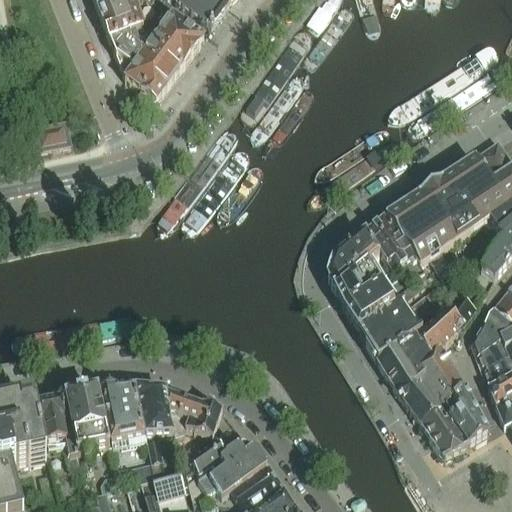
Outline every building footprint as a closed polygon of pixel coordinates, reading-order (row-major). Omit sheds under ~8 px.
[(89,0),(97,17),(139,1),(139,0),(89,0)] [(102,33),(108,49),(130,42),(142,37),(145,34),(136,12),(140,6),(143,8),(147,0),(139,0),(139,1),(97,17),(103,33),(102,33)] [(158,0),(210,38),(228,14),(205,0),(158,0)] [(205,0),(228,14),(239,0),(205,0)] [(148,53),(144,58),(178,83),(184,73),(185,74),(200,53),(203,48),(171,22),(148,53)] [(142,37),(130,42),(108,49),(115,66),(116,66),(124,88),(144,58),(148,53),(142,37)] [(178,83),(144,58),(124,88),(140,100),(141,101),(140,102),(139,104),(138,105),(138,107),(138,108),(138,110),(139,112),(139,113),(141,114),(142,115),(143,116),(145,117),(146,117),(148,117),(150,116),(151,116),(153,115),(154,113),(155,112),(156,112),(178,83)] [(33,136),(36,153),(38,160),(71,153),(66,129),(33,136)] [(506,215),(511,211),(511,173),(497,152),(474,168),(506,215)] [(506,215),(474,168),(441,189),(439,190),(429,197),(462,246),(488,228),(506,215)] [(417,205),(384,226),(419,275),(462,246),(429,197),(419,204),(419,203),(417,204),(417,205)] [(488,228),(497,241),(502,237),(511,230),(511,211),(506,215),(488,228)] [(422,278),(419,275),(384,226),(364,243),(381,266),(392,280),(395,278),(399,284),(414,285),(422,278)] [(511,230),(502,237),(511,245),(511,230)] [(511,245),(502,237),(497,241),(501,248),(480,277),(493,287),(511,265),(511,245)] [(392,280),(381,266),(364,243),(333,269),(327,286),(334,301),(372,273),(369,266),(376,261),(389,282),(392,280)] [(344,321),(384,292),(372,273),(334,301),(344,321)] [(384,292),(344,321),(358,341),(402,311),(430,288),(422,278),(414,285),(399,284),(406,294),(393,304),(384,292)] [(445,319),(462,334),(475,316),(461,307),(466,303),(458,291),(445,300),(452,312),(445,319)] [(511,292),(493,316),(511,331),(511,337),(499,346),(501,349),(508,363),(511,371),(511,292)] [(474,306),(478,310),(484,303),(479,299),(474,306)] [(421,340),(402,311),(358,341),(377,371),(415,344),(421,340)] [(484,331),(499,346),(511,337),(511,331),(493,316),(484,330),(484,331)] [(115,318),(0,338),(0,362),(120,342),(115,318)] [(457,340),(462,334),(445,319),(421,340),(415,344),(432,368),(439,359),(444,354),(457,340)] [(476,365),(501,349),(499,346),(484,331),(471,353),(476,365)] [(432,368),(415,344),(377,371),(392,396),(411,423),(419,435),(440,418),(463,400),(439,359),(432,368)] [(482,381),(508,363),(501,349),(476,365),(482,381)] [(488,396),(511,380),(511,371),(508,363),(482,381),(488,396)] [(511,380),(488,396),(487,396),(495,415),(511,404),(511,380)] [(101,400),(109,450),(110,457),(130,453),(130,454),(144,451),(146,450),(135,397),(118,399),(118,398),(101,400)] [(193,511),(189,493),(187,485),(181,486),(167,489),(157,444),(172,443),(166,426),(163,400),(136,397),(136,398),(135,397),(146,450),(144,451),(150,476),(152,487),(151,488),(155,506),(157,511),(187,511),(185,502),(189,501),(190,511),(193,511)] [(165,400),(163,400),(166,426),(172,443),(185,442),(184,436),(194,439),(194,441),(212,446),(221,418),(203,412),(202,413),(165,400)] [(488,445),(463,400),(440,418),(467,457),(488,445)] [(72,449),(77,464),(110,457),(109,450),(97,401),(65,408),(72,449)] [(511,430),(511,404),(495,415),(504,436),(511,430)] [(47,470),(45,460),(66,456),(69,478),(75,483),(81,481),(77,464),(72,449),(69,449),(62,408),(35,414),(46,470),(47,470)] [(0,511),(20,511),(11,477),(46,470),(35,414),(0,421),(0,511)] [(467,457),(440,418),(419,435),(443,469),(467,457)] [(187,485),(189,493),(224,465),(215,451),(187,471),(194,480),(187,485)] [(224,465),(189,493),(193,511),(199,511),(219,499),(224,507),(267,480),(266,478),(253,459),(242,453),(224,465)] [(150,476),(113,485),(116,498),(141,491),(151,488),(152,487),(150,476)] [(264,511),(282,501),(267,480),(224,507),(219,499),(199,511),(264,511)] [(54,511),(48,481),(38,484),(44,511),(54,511)] [(102,500),(106,500),(116,498),(113,485),(113,483),(104,485),(100,492),(102,500)] [(157,511),(155,506),(151,488),(141,491),(145,507),(146,511),(157,511)] [(108,511),(106,500),(102,500),(96,502),(98,511),(108,511)] [(290,511),(282,501),(264,511),(290,511)]
